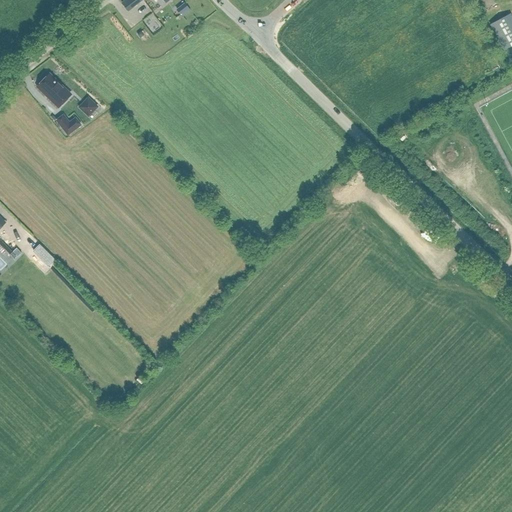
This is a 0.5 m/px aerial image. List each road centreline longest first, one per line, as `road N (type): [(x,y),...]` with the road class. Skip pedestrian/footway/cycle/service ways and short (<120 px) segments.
road 1 (unclassified): [(511,284),(257,35)]
road 2 (unclassified): [(0,82),(104,0)]
